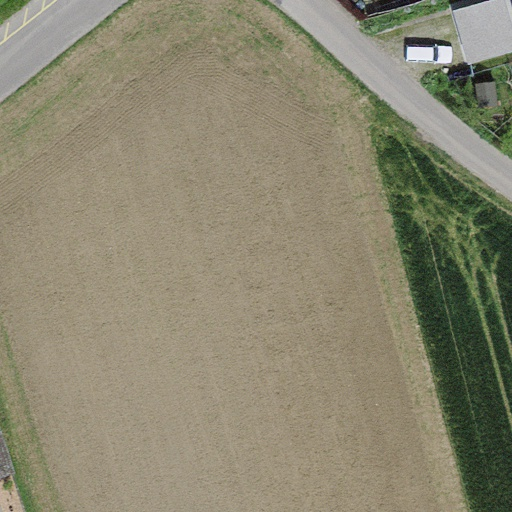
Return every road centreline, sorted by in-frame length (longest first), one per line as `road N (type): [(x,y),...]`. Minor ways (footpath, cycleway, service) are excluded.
road 1 (residential): [(294,0),(511,180)]
road 2 (residential): [(0,83),(104,0)]
